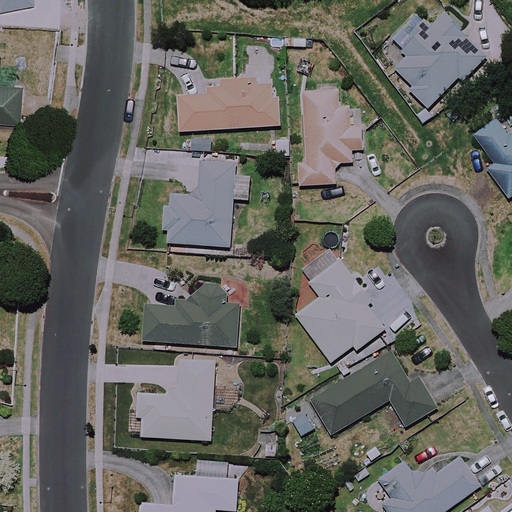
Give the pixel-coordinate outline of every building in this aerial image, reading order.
[(0,0),(0,3),(1,12),(37,6),(35,0),(0,0)] [(463,28),(447,13),(433,28),(428,24),(403,50),(410,56),(396,70),(414,87),(411,90),(431,109),(461,78),(465,82),(487,58),(460,32),(463,28)] [(182,133),(283,127),(282,99),(275,99),(274,85),(260,86),(259,80),(224,82),(225,87),(210,88),(210,96),(180,97),(182,133)] [(0,123),(21,124),(23,88),(0,87),(0,123)] [(341,109),(341,93),(306,94),(308,164),(301,164),(302,187),(338,186),(338,163),(354,163),(353,152),(365,152),(364,109),(341,109)] [(511,198),(511,138),(511,139),(498,121),(477,138),(497,164),(489,170),(511,199),(511,198)] [(173,208),(166,207),(164,232),(170,232),(169,244),(233,249),(236,201),(252,202),(253,182),(237,181),(238,161),(204,159),(202,198),(174,196),(173,208)] [(375,303),(342,261),(311,284),(315,289),(301,300),(308,309),(298,317),(335,364),(358,346),(360,350),(388,328),(371,306),(375,303)] [(199,284),(197,304),(176,303),(176,309),(148,307),(146,342),(242,349),(245,307),(225,306),(226,286),(199,284)] [(416,383),(398,352),(314,402),(334,437),(393,402),(407,426),(440,407),(423,379),(416,383)] [(183,361),(181,390),(172,390),(171,396),(141,395),(140,419),(144,419),(143,438),(214,442),(219,363),(183,361)] [(384,505),(388,511),(447,511),(483,487),(464,458),(439,476),(435,471),(420,482),(407,464),(381,481),(393,499),(384,505)] [(146,505),(145,511),(228,511),(229,511),(237,511),(239,511),(242,481),(177,477),(175,507),(146,505)]
